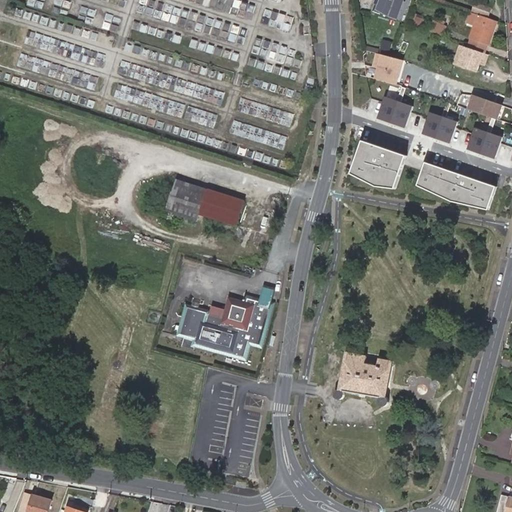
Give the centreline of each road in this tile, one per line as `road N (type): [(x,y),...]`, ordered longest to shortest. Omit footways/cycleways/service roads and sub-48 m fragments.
road 1 (tertiary): [(299,483),(286,462),(280,406),(302,261),(330,151),(334,57)]
road 2 (residential): [(0,458),(245,505),(299,483)]
road 3 (tertiary): [(443,511),(511,274)]
